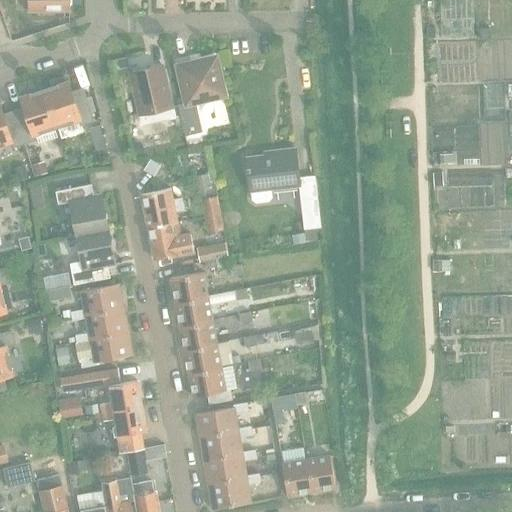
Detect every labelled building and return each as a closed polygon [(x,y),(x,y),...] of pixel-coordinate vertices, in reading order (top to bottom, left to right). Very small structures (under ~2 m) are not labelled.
[(28,0),(28,11),(68,10),(68,6),(71,3),(70,0),(28,0)] [(215,56),(190,62),(188,56),(175,59),(185,103),(177,105),(184,135),(201,131),(194,102),(224,95),(215,56)] [(129,72),(139,114),(171,107),(162,65),(129,72)] [(44,89),(56,127),(78,120),(80,124),(92,120),(83,93),(72,96),(66,77),(52,82),(53,86),(44,89)] [(56,127),(44,89),(34,92),(33,88),(19,93),(25,112),(14,115),(23,143),(35,139),(34,134),(56,127)] [(23,143),(14,115),(3,119),(0,108),(0,145),(10,142),(11,147),(23,143)] [(314,175),(298,177),(295,148),(275,150),(276,154),(245,157),(250,191),(251,200),(256,203),(268,202),(272,198),(271,188),(298,185),(303,229),(320,227),(314,175)] [(76,234),(108,228),(102,200),(95,202),(91,183),(55,190),(57,203),(69,201),(76,234)] [(148,228),(177,222),(175,211),(185,210),(182,198),(173,199),(170,188),(141,194),(148,228)] [(205,216),(221,213),(218,196),(202,199),(205,216)] [(221,213),(205,216),(208,233),(224,231),(221,213)] [(177,222),(148,228),(154,260),(194,252),(190,231),(179,233),(177,222)] [(108,228),(76,234),(81,260),(69,263),(73,284),(110,277),(106,257),(113,256),(108,228)] [(197,248),(200,261),(227,256),(224,243),(197,248)] [(230,266),(232,276),(243,274),(242,264),(230,266)] [(175,304),(209,298),(205,271),(170,278),(175,304)] [(85,316),(124,309),(119,284),(80,291),(83,308),(70,311),(72,320),(85,317),(85,316)] [(297,289),(299,301),(312,299),(310,287),(297,289)] [(235,290),(236,300),(248,298),(246,288),(235,290)] [(180,329),(214,323),(209,298),(175,304),(180,329)] [(76,341),(128,331),(124,309),(85,316),(85,317),(88,332),(75,334),(76,341)] [(239,314),(241,324),(253,321),(251,311),(239,314)] [(184,354),(218,348),(214,323),(180,329),(184,354)] [(0,376),(12,374),(6,346),(14,344),(11,331),(0,334),(0,376)] [(128,331),(76,341),(79,357),(57,361),(59,371),(95,364),(95,362),(133,355),(128,331)] [(243,337),(245,347),(257,345),(255,335),(243,337)] [(189,379),(223,373),(218,348),(184,354),(189,379)] [(248,361),(250,371),(261,369),(259,359),(248,361)] [(61,379),(63,392),(109,384),(107,371),(61,379)] [(223,373),(189,379),(192,396),(206,394),(208,403),(232,399),(230,389),(226,390),(223,373)] [(89,415),(104,413),(141,407),(137,381),(109,386),(112,403),(102,404),(102,401),(87,403),(89,415)] [(295,393),(297,405),(307,403),(304,392),(295,393)] [(270,397),(272,409),(282,407),(280,396),(270,397)] [(238,430),(238,428),(235,413),(248,411),(246,402),(232,404),(233,407),(195,413),(199,436),(238,430)] [(127,450),(143,447),(141,431),(145,430),(141,407),(104,413),(105,420),(114,418),(120,454),(127,452),(127,450)] [(242,453),(242,451),(239,437),(252,434),(250,426),(238,428),(238,430),(199,436),(203,460),(242,453)] [(127,450),(127,452),(131,474),(147,472),(143,447),(127,450)] [(246,477),(246,475),(243,460),(256,458),(254,449),(242,451),(242,453),(203,460),(207,483),(246,477)] [(307,458),(313,491),(335,487),(329,454),(307,458)] [(287,496),(313,491),(307,458),(281,463),(287,496)] [(3,469),(7,487),(34,480),(29,462),(3,469)] [(246,477),(207,483),(211,509),(250,502),(247,483),(260,481),(258,472),(246,475),(246,477)] [(37,479),(44,511),(69,511),(60,474),(37,479)] [(101,482),(105,511),(132,511),(130,500),(121,502),(117,480),(101,482)] [(134,494),(136,511),(159,511),(155,488),(152,486),(151,480),(139,482),(141,493),(134,494)] [(80,511),(105,511),(101,482),(102,490),(93,492),(95,506),(80,509),(80,511)]
